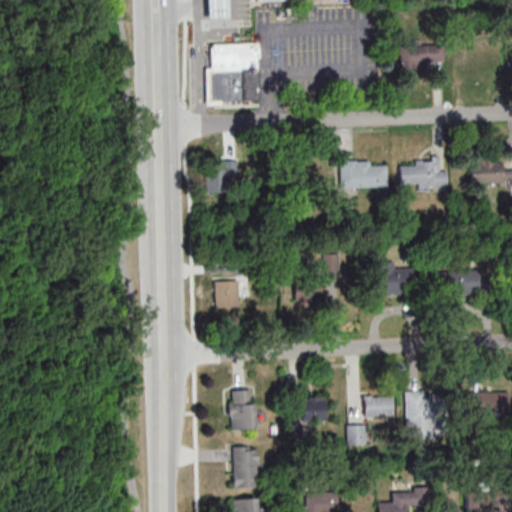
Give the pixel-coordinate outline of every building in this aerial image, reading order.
[(226,20),(225,0),(203,0),(204,21),(226,20)] [(451,42),(451,68),(497,68),(497,42),(451,42)] [(258,102),(257,44),(206,44),(206,102),(258,102)] [(443,65),(443,44),(399,45),(399,66),(443,65)] [(511,169),(502,170),(502,160),(471,160),(471,183),(511,183),(511,169)] [(338,187),(386,187),(386,161),(338,161),(338,187)] [(399,162),(399,184),(417,184),(417,188),(445,188),(445,161),(399,162)] [(334,270),(336,256),(324,255),(323,269),(334,270)] [(373,263),(373,295),(406,295),(406,263),(373,263)] [(480,295),(480,272),(429,272),(429,295),(480,295)] [(293,301),(321,301),(321,275),(293,275),(293,301)] [(237,280),(214,280),(214,306),(237,306),(237,280)] [(252,390),(229,390),(229,430),(252,430),(252,390)] [(402,391),(403,441),(433,440),(433,434),(444,434),(444,397),(421,398),(421,391),(402,391)] [(462,393),(506,392),(507,412),(476,412),(476,411),(462,411),(462,393)] [(389,397),(390,416),(362,417),(361,396),(368,395),(368,397),(389,397)] [(324,396),(302,396),(302,420),(324,420),(324,396)] [(346,444),(363,444),(363,424),(346,424),(346,444)] [(231,487),(257,487),(257,446),(231,446),(231,487)] [(376,502),(376,511),(405,511),(405,505),(428,505),(428,490),(391,490),(391,502),(376,502)] [(336,511),(337,491),(304,491),(304,506),(288,506),(288,511),(336,511)] [(465,511),(505,511),(505,492),(465,492),(465,511)]
